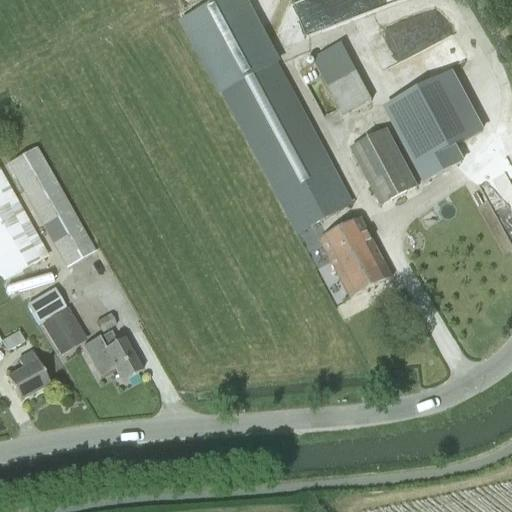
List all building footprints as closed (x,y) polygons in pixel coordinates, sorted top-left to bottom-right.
[(222,94),(278,65),(243,0),(225,0),(184,22),(222,94)] [(302,0),(294,3),(305,33),(397,0),(302,0)] [(450,7),(405,30),(416,51),(460,28),(450,7)] [(296,237),(352,207),(278,65),(222,94),(296,237)] [(355,73),(327,88),(342,116),(370,101),(355,73)] [(448,74),(382,109),(423,185),(460,165),(452,149),(452,148),(480,134),(448,74)] [(416,190),(386,133),(350,153),(380,209),(416,190)] [(67,271),(94,256),(35,151),(8,166),(67,271)] [(0,276),(4,284),(46,260),(0,179),(0,276)] [(334,232),(336,236),(320,245),(349,302),(390,281),(361,224),(345,232),(342,227),(334,232)] [(38,327),(65,311),(55,294),(28,310),(38,327)] [(60,358),(85,343),(67,314),(42,329),(60,358)] [(109,317),(96,325),(101,335),(115,327),(109,317)] [(1,340),(8,351),(24,341),(16,330),(1,340)] [(123,385),(142,374),(123,341),(116,346),(110,336),(99,343),(98,341),(82,350),(100,380),(115,371),(123,385)] [(20,405),(49,389),(32,356),(19,363),(24,373),(8,382),(20,405)]
